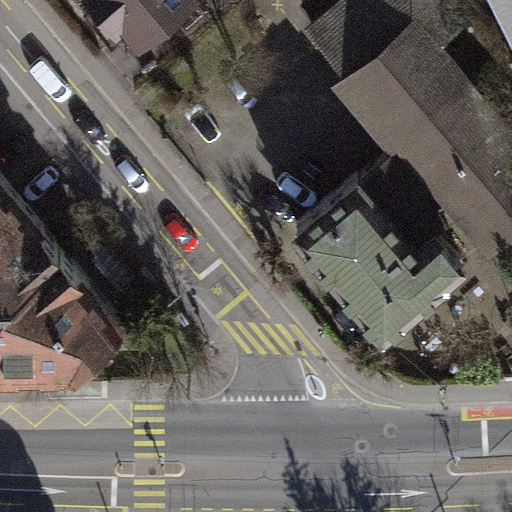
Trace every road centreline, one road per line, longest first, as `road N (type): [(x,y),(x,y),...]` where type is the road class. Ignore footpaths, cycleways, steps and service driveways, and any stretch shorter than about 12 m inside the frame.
road 1 (residential): [(0,16),(272,339),(301,402),(305,467)]
road 2 (primary): [(0,468),(305,467)]
road 3 (primary): [(305,467),(511,463)]
